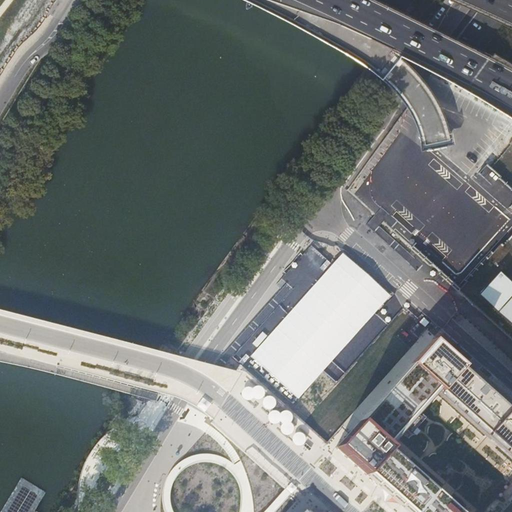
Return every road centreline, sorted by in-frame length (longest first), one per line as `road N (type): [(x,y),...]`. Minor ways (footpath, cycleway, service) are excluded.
road 1 (primary): [(312,206),(115,511)]
road 2 (residential): [(312,206),(511,381)]
road 3 (primary): [(455,0),(312,206)]
road 4 (residential): [(0,326),(166,368),(224,400)]
road 5 (motorway): [(322,0),(511,89)]
road 6 (residential): [(346,511),(224,400)]
road 7 (unknown): [(346,233),(274,370)]
road 8 (tertiary): [(75,0),(40,57),(0,100)]
